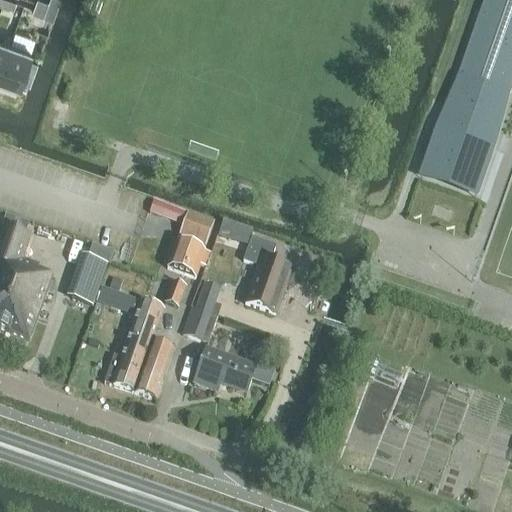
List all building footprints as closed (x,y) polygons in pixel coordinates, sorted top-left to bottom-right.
[(16,2),(9,0),(3,0),(2,6),(13,10),(16,2)] [(41,0),(36,0),(34,6),(45,10),(48,2),(41,0)] [(502,96),(509,98),(511,89),(511,0),(484,0),(480,11),(456,80),(457,80),(440,131),(436,129),(422,170),(471,187),(484,148),(485,148),(486,147),(484,146),(489,132),(493,133),(499,114),(496,113),(502,96)] [(45,10),(34,6),(31,13),(43,17),(45,10)] [(0,72),(10,43),(0,39),(0,72)] [(31,50),(10,43),(0,72),(0,79),(18,86),(31,50)] [(160,218),(164,207),(152,202),(149,215),(160,218)] [(213,225),(186,215),(178,238),(205,248),(213,225)] [(32,238),(5,229),(3,229),(0,236),(0,330),(29,342),(53,277),(39,272),(41,267),(24,261),(32,238)] [(259,268),(245,306),(275,317),(285,289),(288,290),(294,288),(296,282),(294,276),(290,275),(291,271),(270,264),(276,249),(252,240),(244,263),(259,268)] [(168,271),(195,281),(200,268),(206,270),(211,256),(178,244),(168,271)] [(113,254),(91,247),(87,259),(107,266),(109,267),(113,254)] [(92,308),(107,266),(87,259),(81,257),(66,299),(92,308)] [(165,305),(178,310),(186,289),(173,284),(165,305)] [(215,306),(220,292),(205,287),(196,312),(218,320),(222,309),(215,306)] [(154,346),(165,313),(141,304),(121,361),(114,359),(105,385),(134,396),(152,345),(154,346)] [(102,331),(113,335),(121,313),(110,310),(102,331)] [(218,320),(196,312),(196,313),(192,312),(183,338),(208,347),(218,320)] [(134,396),(156,403),(174,353),(154,346),(152,345),(134,396)] [(217,395),(220,387),(247,396),(256,369),(206,351),(194,387),(217,395)]
